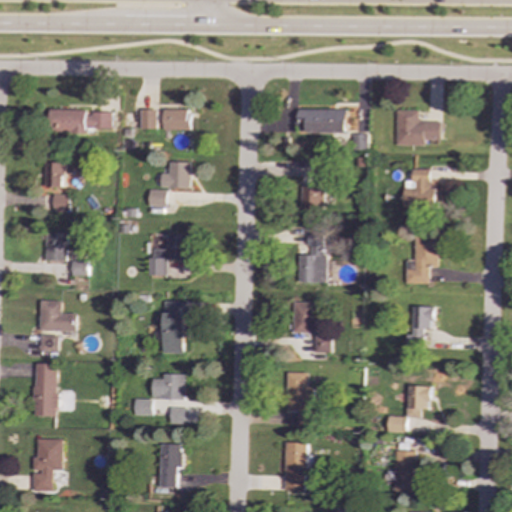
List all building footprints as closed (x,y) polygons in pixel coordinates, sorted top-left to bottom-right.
[(348,132),(348,108),(299,109),(300,133),(348,132)] [(142,129),(158,129),(157,109),(141,109),(142,129)] [(164,130),(191,130),(192,109),(165,109),(164,130)] [(113,111),(50,110),(49,132),(88,133),(88,129),(113,130),(113,111)] [(442,122),(419,122),(420,111),(398,110),(397,145),(426,145),(426,139),(442,140),(442,122)] [(368,134),(353,134),(354,150),(369,150),(368,134)] [(45,187),(65,187),(65,162),(46,162),(45,187)] [(191,188),(191,162),(170,162),(170,173),(162,173),(162,187),(191,188)] [(406,208),(444,208),(444,189),(432,189),(433,169),(415,169),(415,188),(406,188),(406,208)] [(302,209),(325,210),(325,187),(303,186),(302,209)] [(167,207),(168,190),(150,190),(149,206),(167,207)] [(53,210),(70,210),(70,195),(53,194),(53,210)] [(68,233),(46,232),(45,260),(67,261),(68,233)] [(168,259),(188,260),(188,234),(168,234),(168,249),(151,249),(151,275),(168,275),(168,259)] [(300,255),(299,282),(327,283),(328,255),(324,255),(325,234),(310,234),(309,255),(300,255)] [(431,283),(431,267),(441,267),(440,236),(417,237),(417,261),(408,261),(408,284),(431,283)] [(88,276),(88,261),(72,260),(72,275),(88,276)] [(76,332),(77,313),(61,313),(62,301),(41,300),(40,351),(57,351),(57,331),(76,332)] [(164,301),(163,353),(185,353),(186,301),(164,301)] [(316,333),(317,302),(295,302),(294,333),(316,333)] [(407,348),(427,348),(428,329),(436,330),(436,307),(415,306),(414,335),(408,335),(407,348)] [(315,353),(332,353),(332,336),(315,336),(315,353)] [(57,416),(58,364),(35,363),(34,415),(57,416)] [(308,373),(287,373),(287,410),(298,410),(298,427),(314,427),(315,387),(308,387),(308,373)] [(152,399),(184,400),(185,374),(164,374),(163,379),(153,379),(152,399)] [(389,432),(420,432),(420,409),(431,410),(432,386),(409,386),(408,417),(389,416),(389,432)] [(134,415),(153,415),(153,400),(135,399),(134,415)] [(170,423),(188,424),(189,408),(170,407),(170,423)] [(63,439),(37,439),(38,458),(34,458),(34,472),(34,491),(54,491),(54,470),(63,470),(63,439)] [(306,469),(307,443),(285,442),(284,490),(302,491),(303,468),(306,469)] [(177,488),(177,467),(182,467),(183,444),(161,444),(160,487),(177,488)] [(395,491),(427,492),(427,475),(413,475),(414,451),(396,451),(395,491)]
